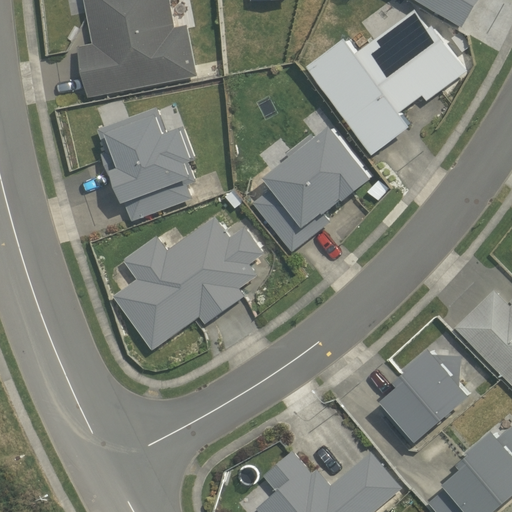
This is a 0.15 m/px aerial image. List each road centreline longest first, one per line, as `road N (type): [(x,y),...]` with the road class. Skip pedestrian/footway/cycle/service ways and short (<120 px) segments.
road 1 (residential): [(106,467),(227,403),(319,340),(436,226),(511,119)]
road 2 (tertiary): [(106,467),(38,306),(0,175)]
